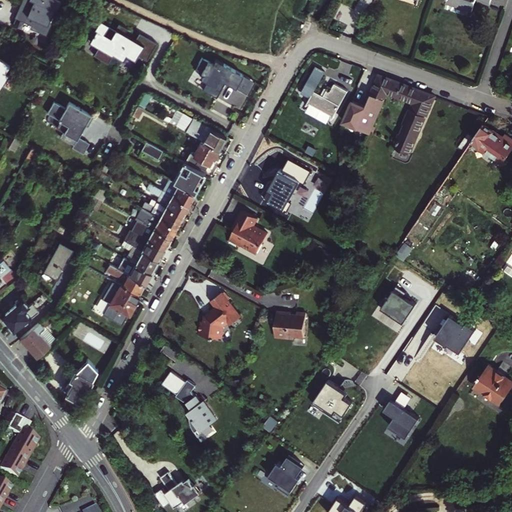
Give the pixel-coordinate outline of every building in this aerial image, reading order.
[(48,30),(60,0),(22,0),(16,16),(48,30)] [(446,0),(447,1),(473,10),(476,1),(479,2),(480,0),(490,3),(491,0),(446,0)] [(101,18),(98,16),(84,42),(95,48),(92,53),(107,61),(112,51),(124,58),(127,53),(137,58),(139,54),(149,60),(159,42),(138,31),(135,37),(124,30),(126,26),(104,14),(101,18)] [(10,64),(0,57),(0,85),(8,74),(5,72),(10,64)] [(237,87),(244,73),(216,59),(214,64),(202,58),(197,68),(206,72),(204,77),(209,79),(204,89),(220,97),(225,88),(222,86),(225,80),(237,87)] [(322,76),(313,72),(302,97),(310,100),(309,107),(336,120),(348,92),(333,86),(329,94),(325,95),(322,102),(312,97),(322,76)] [(344,120),(370,133),(380,111),(388,91),(393,80),(378,74),(370,92),(372,93),(367,104),(353,99),(344,120)] [(393,80),(388,91),(396,94),(401,83),(393,80)] [(401,83),(396,94),(416,102),(397,147),(412,153),(436,96),(401,83)] [(178,112),(180,110),(145,91),(138,103),(145,107),(149,100),(161,107),(168,110),(169,108),(178,112)] [(64,124),(56,137),(83,153),(90,142),(80,137),(93,115),(69,100),(65,107),(55,101),(47,114),(64,124)] [(149,100),(145,107),(157,114),(161,107),(149,100)] [(139,118),(145,107),(138,103),(133,114),(139,118)] [(193,117),(185,129),(203,139),(219,148),(226,135),(193,117)] [(504,164),(511,151),(511,137),(506,133),(503,137),(485,123),(473,141),(504,164)] [(13,134),(13,135),(7,145),(14,149),(20,138),(13,134)] [(219,148),(203,139),(200,145),(196,143),(186,162),(206,172),(219,148)] [(21,153),(27,156),(33,145),(27,142),(21,153)] [(142,151),(158,158),(161,150),(145,143),(142,151)] [(40,149),(33,145),(27,156),(33,160),(40,149)] [(312,170),(290,158),(283,170),(280,168),(269,188),(274,191),(269,200),(284,208),(289,199),(290,200),(301,180),(305,182),(312,170)] [(110,165),(106,162),(102,170),(106,172),(110,165)] [(206,172),(186,162),(176,181),(196,192),(206,172)] [(88,175),(81,171),(75,180),(83,184),(88,175)] [(164,189),(190,203),(196,192),(176,181),(170,178),(164,189)] [(99,182),(93,193),(104,199),(110,188),(99,182)] [(160,194),(157,200),(183,214),(190,203),(164,189),(151,182),(149,187),(160,194)] [(98,210),(104,199),(93,193),(87,204),(98,210)] [(183,214),(157,200),(153,198),(150,203),(147,201),(144,207),(178,225),(183,214)] [(144,207),(138,218),(172,236),(178,225),(144,207)] [(260,217),(245,209),(238,222),(240,223),(236,230),(236,232),(235,232),(230,241),(239,246),(241,243),(259,252),(270,232),(255,224),(260,217)] [(172,236),(138,218),(132,229),(148,238),(165,247),(172,236)] [(74,228),(79,231),(84,223),(78,220),(74,228)] [(76,247),(58,237),(41,271),(54,284),(76,247)] [(160,258),(165,247),(148,238),(142,248),(160,258)] [(129,255),(127,258),(152,272),(160,258),(142,248),(126,239),(123,245),(130,249),(127,254),(129,255)] [(84,262),(90,265),(96,254),(90,251),(84,262)] [(152,272),(127,258),(124,256),(120,262),(123,263),(120,268),(146,282),(152,272)] [(0,258),(0,257),(0,282),(4,279),(8,284),(20,274),(10,269),(0,258)] [(104,274),(116,280),(140,294),(146,282),(120,268),(111,262),(104,274)] [(82,278),(77,276),(67,294),(72,297),(82,278)] [(130,312),(140,294),(116,280),(105,298),(130,312)] [(395,289),(383,307),(404,321),(416,303),(395,289)] [(244,319),(225,294),(214,303),(218,308),(213,312),(213,314),(208,317),(206,317),(205,323),(203,323),(201,337),(213,339),(216,340),(216,339),(220,340),(223,338),(224,329),(225,329),(233,323),(235,325),(244,319)] [(1,316),(14,331),(44,307),(37,299),(26,307),(21,300),(15,304),(14,303),(4,312),(4,313),(1,316)] [(292,313),(277,312),(275,338),(293,339),(293,337),(304,338),(306,314),(298,313),(297,315),(291,315),(292,313)] [(466,324),(452,314),(437,337),(448,344),(449,343),(461,351),(476,328),(467,322),(466,324)] [(38,356),(51,344),(40,331),(45,327),(46,327),(41,321),(22,337),(38,356)] [(40,331),(51,344),(56,340),(45,327),(40,331)] [(502,404),(511,389),(511,380),(489,365),(476,386),(502,404)] [(93,379),(76,370),(71,378),(74,379),(68,392),(81,400),(93,379)] [(347,393),(328,380),(316,398),(335,411),(337,408),(345,413),(352,402),(345,397),(347,393)] [(197,387),(189,381),(177,398),(185,404),(188,401),(189,403),(188,404),(193,411),(188,414),(189,416),(189,420),(189,424),(191,428),(193,432),(198,429),(199,431),(216,420),(204,403),(202,405),(197,398),(196,398),(193,393),(197,387)] [(395,415),(390,424),(408,436),(420,417),(405,408),(413,397),(403,390),(397,400),(393,397),(386,409),(395,415)] [(23,418),(15,414),(8,427),(19,434),(11,446),(28,456),(29,456),(39,439),(26,431),(18,426),(23,418)] [(23,418),(18,426),(26,431),(30,423),(23,418)] [(11,446),(0,465),(0,466),(17,477),(22,469),(20,469),(28,456),(11,446)] [(279,462),(271,473),(282,481),(278,486),(289,494),(301,477),(298,475),(305,465),(289,455),(282,464),(279,462)] [(150,494),(159,508),(168,502),(171,508),(195,492),(190,485),(189,486),(184,479),(180,482),(179,480),(172,484),(164,473),(156,478),(162,486),(150,494)] [(0,478),(0,504),(7,492),(9,493),(13,486),(0,478)] [(360,511),(367,502),(357,495),(352,503),(349,501),(348,503),(339,497),(330,511),(342,511),(344,510),(346,511),(360,511)]
